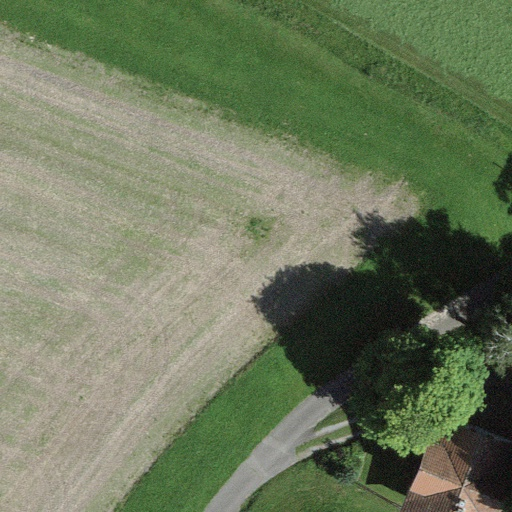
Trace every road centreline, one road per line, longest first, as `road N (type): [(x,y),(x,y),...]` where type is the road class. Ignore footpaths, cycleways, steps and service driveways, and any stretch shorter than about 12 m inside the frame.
road 1 (track): [(511,277),(353,378),(232,511)]
road 2 (track): [(503,382),(440,396),(278,455)]
